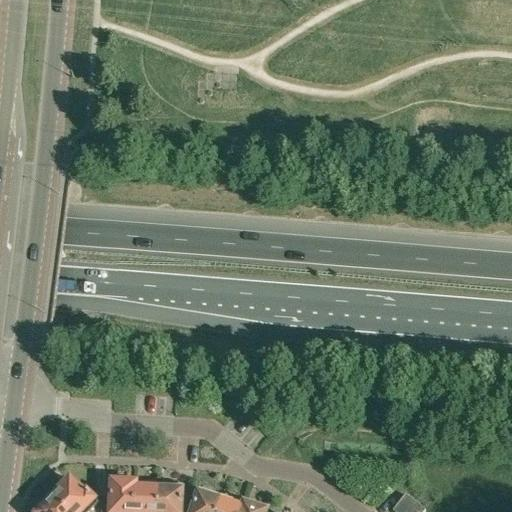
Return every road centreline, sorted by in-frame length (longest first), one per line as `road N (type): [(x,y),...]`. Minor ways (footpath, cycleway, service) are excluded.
road 1 (motorway): [(511,267),(0,227)]
road 2 (motorway): [(0,276),(511,315)]
road 3 (tertiary): [(14,404),(60,0)]
road 4 (residential): [(356,511),(307,473),(254,465),(209,429),(111,423),(63,407)]
road 5 (tertiary): [(15,0),(0,155)]
